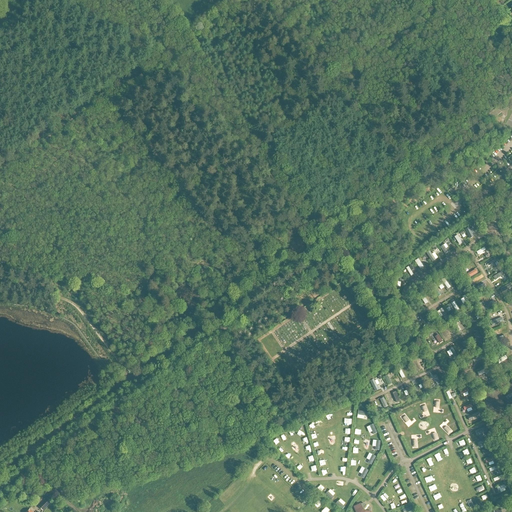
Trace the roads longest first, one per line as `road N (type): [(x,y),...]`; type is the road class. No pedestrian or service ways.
road 1 (tertiary): [(0,473),(511,100)]
road 2 (track): [(0,281),(74,305),(131,378)]
